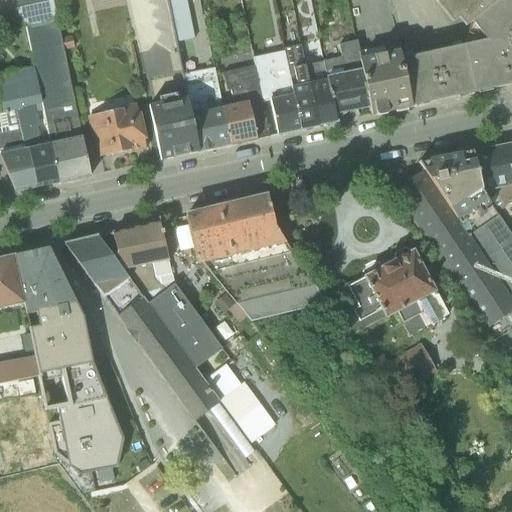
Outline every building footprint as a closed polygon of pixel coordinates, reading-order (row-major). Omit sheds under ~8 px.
[(75,112),(56,23),(51,0),(0,0),(0,31),(2,31),(24,27),(27,43),(32,69),(42,111),(49,144),(57,183),(89,177),(86,160),(81,137),(75,112)] [(165,0),(175,43),(193,39),(184,0),(165,0)] [(464,26),(497,0),(433,0),(451,22),(457,18),(464,26)] [(511,84),(511,0),(497,0),(464,26),(461,46),(472,93),(511,84)] [(27,43),(24,27),(2,31),(5,48),(27,43)] [(71,37),(60,39),(63,52),(74,49),(71,37)] [(356,53),(354,43),(337,46),(340,60),(323,63),(333,114),(368,106),(356,53)] [(307,129),(317,126),(305,66),(300,46),(300,45),(282,49),(283,52),(287,77),(300,130),(307,129)] [(461,46),(400,59),(410,107),(472,93),(461,46)] [(382,48),(356,53),(368,106),(371,115),(410,107),(398,50),(383,53),(382,48)] [(252,59),(254,68),(262,105),(270,103),(277,135),(300,130),(287,77),(283,52),(252,59)] [(323,63),(322,62),(305,66),(317,126),(335,123),(333,114),(323,63)] [(254,68),(222,75),(225,91),(230,91),(232,106),(221,109),(229,146),(268,137),(262,105),(254,68)] [(0,161),(14,193),(35,189),(27,149),(40,146),(36,128),(38,127),(35,112),(42,111),(32,69),(0,75),(0,161)] [(224,147),(229,146),(221,109),(213,70),(212,69),(182,75),(186,99),(198,152),(224,147)] [(147,107),(159,161),(198,152),(186,99),(176,101),(174,95),(157,99),(158,105),(147,107)] [(81,137),(86,160),(128,151),(128,154),(144,151),(142,141),(145,140),(139,113),(137,114),(135,105),(119,108),(119,110),(86,118),(89,136),(81,137)] [(511,143),(508,144),(508,146),(483,151),(482,149),(475,150),(475,152),(471,153),(480,191),(494,212),(502,209),(504,205),(511,203),(511,143)] [(57,183),(49,144),(40,146),(27,149),(35,189),(57,183)] [(511,307),(511,238),(494,212),(480,191),(471,153),(471,151),(428,161),(430,170),(422,171),(422,172),(511,307)] [(511,307),(422,172),(395,190),(483,331),(501,319),(511,333),(511,307)] [(306,277),(297,263),(283,242),(269,221),(265,197),(185,216),(187,226),(193,248),(196,264),(200,265),(207,273),(249,322),(325,305),(306,277)] [(242,383),(239,385),(217,355),(222,351),(188,305),(189,304),(172,282),(167,261),(171,254),(169,244),(162,237),(158,223),(157,223),(98,237),(249,444),(274,426),(242,383)] [(193,248),(187,226),(173,229),(178,251),(193,248)] [(98,237),(63,246),(192,423),(218,403),(98,237)] [(12,257),(22,305),(33,357),(37,377),(46,426),(51,450),(53,459),(70,477),(116,468),(117,461),(122,439),(112,415),(92,366),(91,364),(82,318),(61,277),(58,271),(47,249),(12,257)] [(434,293),(434,292),(412,250),(408,251),(402,249),(393,254),(392,260),(382,266),(372,262),(362,268),(361,277),(361,279),(346,287),(354,302),(348,306),(349,309),(333,317),(347,339),(395,314),(405,331),(418,331),(429,325),(431,328),(443,321),(441,318),(446,315),(434,293)] [(0,309),(22,305),(12,257),(0,259),(0,309)] [(390,402),(436,375),(418,344),(385,363),(381,357),(369,363),(369,364),(390,402)] [(37,377),(33,357),(0,363),(0,384),(28,379),(37,377)] [(28,379),(0,384),(0,401),(12,399),(11,392),(30,388),(28,379)] [(238,477),(252,466),(218,421),(204,431),(238,477)]
